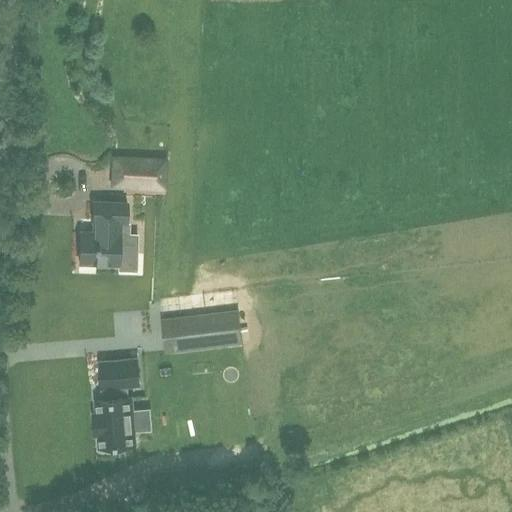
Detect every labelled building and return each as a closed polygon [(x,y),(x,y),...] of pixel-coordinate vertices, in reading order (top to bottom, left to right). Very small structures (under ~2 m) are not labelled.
[(163,186),(165,161),(128,159),(127,184),(163,186)] [(81,231),(80,261),(119,263),(120,233),(117,233),(118,220),(127,220),(128,202),(95,201),(94,219),(99,219),(98,232),(81,231)] [(166,351),(242,343),(239,309),(162,318),(166,351)] [(100,362),(102,386),(107,385),(108,399),(97,400),(98,414),(94,414),(96,433),(99,432),(101,446),(134,444),(133,429),(137,429),(136,411),(132,411),(131,397),(124,398),(123,384),(139,383),(137,360),(100,362)] [(286,393),(175,400),(178,447),(290,439),(286,393)]
